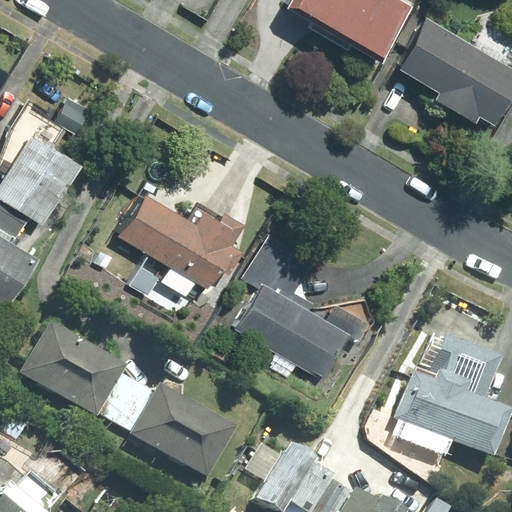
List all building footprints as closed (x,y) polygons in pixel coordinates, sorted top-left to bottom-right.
[(403,4),(395,0),(278,0),(275,6),(369,61),(403,4)] [(511,75),(511,70),(419,16),(388,68),(427,92),(423,98),(464,122),(468,115),(483,124),(511,75)] [(70,160),(19,129),(0,159),(0,200),(33,220),(70,160)] [(133,189),(108,233),(198,284),(206,270),(215,274),(231,245),(220,238),(231,219),(209,206),(205,214),(191,206),(184,218),(133,189)] [(307,257),(262,231),(235,278),(252,288),(229,327),(316,378),(341,336),(350,342),(363,321),(328,301),(319,317),(303,308),(307,301),(288,290),(307,257)] [(0,298),(27,253),(0,236),(0,298)] [(11,373),(89,417),(118,365),(40,322),(11,373)] [(385,420),(482,457),(501,410),(478,401),(496,356),(439,334),(436,341),(427,338),(416,365),(427,369),(425,374),(410,368),(408,374),(404,372),(385,420)] [(121,435),(199,478),(228,427),(150,383),(121,435)] [(23,421),(3,411),(0,417),(0,434),(13,441),(23,421)] [(389,511),(276,444),(271,453),(254,443),(250,451),(242,446),(232,462),(240,467),(238,470),(255,480),(243,499),(264,511),(271,511),(277,503),(292,511),(389,511)] [(71,472),(52,456),(38,473),(57,489),(71,472)] [(0,511),(37,511),(43,506),(23,490),(16,498),(0,485),(0,511)]
